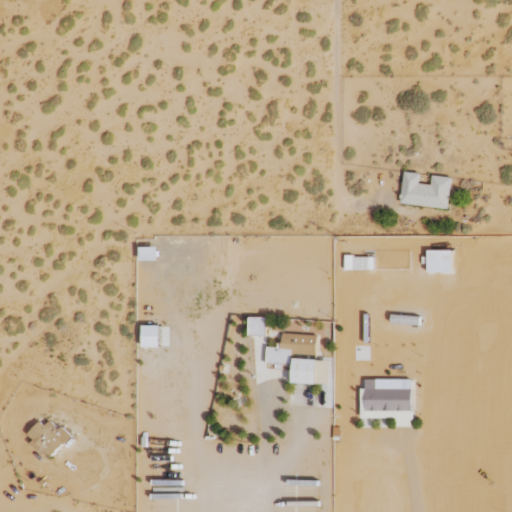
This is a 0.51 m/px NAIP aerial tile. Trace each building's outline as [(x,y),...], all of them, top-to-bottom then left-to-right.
[(448,208),(451,178),(432,176),(431,185),(419,184),(420,174),(404,172),(401,204),(448,208)] [(143,348),(161,347),(161,325),(143,326),(143,348)] [(317,353),(318,335),(281,334),(280,347),(267,347),(266,363),(292,364),(292,352),(317,353)] [(293,383),(317,384),(318,359),(294,359),(293,383)] [(413,390),(362,389),(362,418),(396,418),(396,427),(413,427),(413,390)] [(59,430),(46,418),(28,438),(50,459),(72,436),(62,427),(59,430)]
